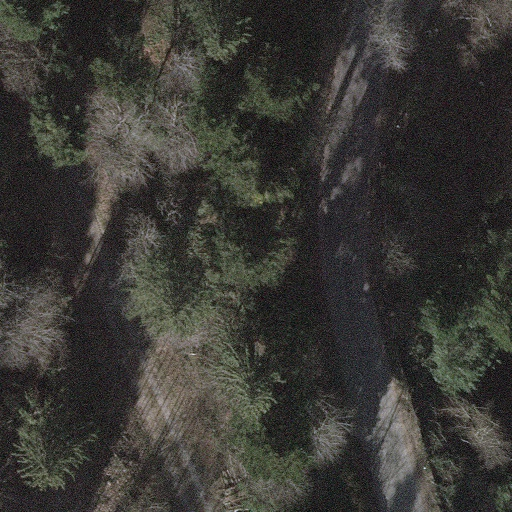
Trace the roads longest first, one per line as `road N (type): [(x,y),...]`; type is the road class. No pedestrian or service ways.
road 1 (unclassified): [(386,0),(358,253),(431,511)]
road 2 (track): [(199,511),(0,30)]
